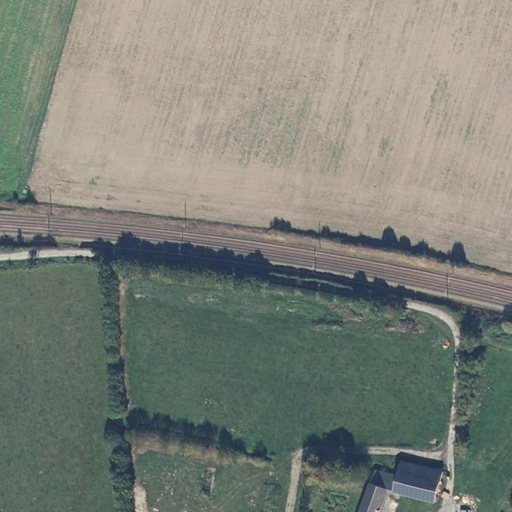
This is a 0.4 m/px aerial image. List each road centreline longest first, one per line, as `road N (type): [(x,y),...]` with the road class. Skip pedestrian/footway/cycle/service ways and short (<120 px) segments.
road 1 (track): [(0,255),(170,260),(433,309),(455,327),(459,346),(449,487)]
road 2 (track): [(449,456),(306,452),(289,511)]
